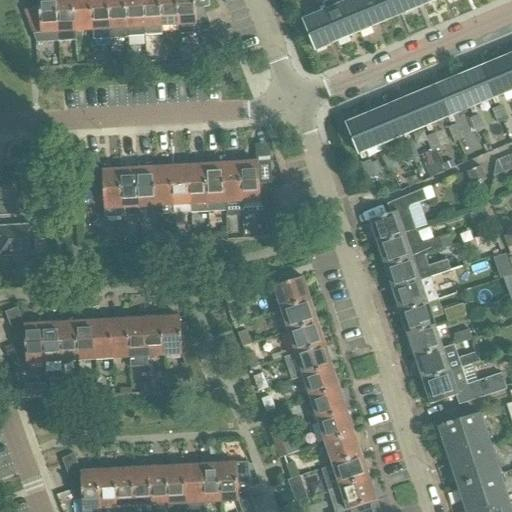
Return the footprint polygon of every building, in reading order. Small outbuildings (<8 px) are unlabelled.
[(25,11),(37,44),(56,43),(53,0),(39,0),(39,6),(30,9),(25,11)] [(27,0),(30,9),(39,6),(39,0),(27,0)] [(53,0),(56,43),(73,41),(73,32),(70,0),(53,0)] [(90,31),(88,0),(70,0),(73,32),(90,31)] [(105,0),(88,0),(90,31),(90,40),(108,39),(105,0)] [(125,28),(124,29),(122,0),(105,0),(108,39),(126,38),(125,36),(125,28)] [(141,35),(139,0),(122,0),(124,29),(125,28),(125,36),(139,35),(141,35)] [(157,0),(139,0),(141,35),(158,34),(158,26),(159,26),(157,0)] [(176,25),(174,0),(157,0),(159,26),(176,25)] [(198,31),(210,25),(206,16),(194,21),(193,7),(203,7),(210,7),(209,0),(174,0),(176,25),(179,25),(180,35),(199,34),(198,31)] [(322,7),(337,42),(359,32),(348,4),(345,0),(339,0),(338,0),(333,0),(322,5),(322,7)] [(358,0),(348,4),(359,32),(381,23),(371,0),(358,0)] [(371,0),(381,23),(404,14),(398,0),(371,0)] [(426,4),(424,0),(398,0),(404,14),(426,4)] [(206,16),(203,7),(193,7),(194,21),(206,16)] [(321,16),(303,23),(315,51),(337,42),(322,7),(318,9),(321,16)] [(210,25),(198,31),(199,34),(201,39),(213,34),(210,25)] [(213,34),(201,39),(204,47),(216,42),(213,34)] [(216,42),(204,47),(208,56),(220,52),(216,42)] [(511,56),(501,61),(511,87),(511,56)] [(511,87),(501,61),(478,70),(490,98),(493,104),(497,102),(494,96),(511,88),(511,87)] [(456,80),(468,107),(470,114),(475,112),(472,105),(490,98),(478,70),(456,80)] [(445,117),(448,123),(452,121),(449,115),(468,107),(456,80),(434,89),(445,117)] [(445,117),(434,89),(411,98),(423,126),(425,132),(430,131),(427,124),(445,117)] [(423,126),(411,98),(389,108),(400,135),(403,142),(407,140),(405,134),(423,126)] [(496,124),(505,120),(499,106),(489,110),(496,124)] [(389,108),(366,117),(378,145),(381,151),(385,149),(382,143),(400,135),(389,108)] [(473,134),(482,130),(476,115),(467,119),(473,134)] [(378,145),(366,117),(344,127),(358,161),(363,159),(360,152),(378,145)] [(460,139),(454,125),(450,127),(445,129),(451,143),(460,139)] [(428,152),(438,149),(432,135),(432,134),(427,136),(422,138),(428,152)] [(406,162),(415,158),(409,144),(400,148),(406,162)] [(511,151),(495,159),(496,175),(511,168),(511,151)] [(384,171),(393,167),(387,153),(378,157),(384,171)] [(87,166),(99,161),(96,154),(84,159),(86,164),(87,166)] [(431,175),(443,170),(437,155),(424,160),(431,175)] [(368,160),(360,164),(366,179),(374,176),(368,160)] [(87,166),(90,174),(102,169),(99,161),(87,166)] [(443,165),(446,172),(456,168),(453,161),(443,165)] [(258,185),(268,185),(273,184),(271,162),(258,163),(241,164),(243,204),(244,213),(263,212),(261,207),(274,202),(271,194),(259,198),(258,185)] [(243,217),(243,213),(244,213),(243,204),(241,164),(224,165),(226,205),(226,213),(227,218),(243,217)] [(224,165),(206,166),(209,214),(226,213),(226,205),(224,165)] [(206,166),(189,167),(192,215),(209,214),(206,166)] [(192,215),(189,167),(186,167),(172,168),(176,216),(192,215)] [(464,174),(470,188),(486,181),(480,167),(464,174)] [(172,168),(155,169),(157,209),(158,217),(173,216),(176,216),(172,168)] [(90,174),(93,183),(102,180),(103,172),(102,169),(90,174)] [(157,209),(155,169),(139,170),(142,210),(157,209)] [(142,210),(139,170),(118,171),(121,220),(142,218),(141,210),(142,210)] [(103,172),(102,180),(93,183),(100,200),(104,200),(105,221),(121,220),(118,171),(103,172)] [(24,216),(27,216),(24,216),(24,203),(25,203),(24,176),(7,177),(0,177),(0,217),(1,217),(24,216)] [(259,198),(271,194),(268,185),(258,185),(259,198)] [(413,231),(405,209),(426,201),(421,188),(378,206),(381,214),(367,220),(375,243),(413,231)] [(79,196),(81,199),(82,204),(94,199),(93,198),(90,191),(79,196)] [(277,211),(274,202),(261,207),(263,212),(264,215),(277,211)] [(485,210),(470,215),(472,221),(487,216),(485,210)] [(277,211),(264,215),(267,224),(279,219),(277,211)] [(61,214),(62,233),(72,233),(71,213),(61,214)] [(31,256),(34,256),(34,255),(47,254),(45,228),(33,229),(33,228),(28,228),(27,216),(24,216),(1,217),(2,229),(0,229),(0,257),(16,257),(20,260),(28,260),(31,256)] [(270,232),(282,228),(279,219),(267,224),(270,232)] [(417,244),(413,231),(375,243),(383,266),(422,254),(422,253),(450,244),(446,235),(436,238),(417,244)] [(508,249),(511,247),(511,235),(511,234),(503,238),(508,249)] [(146,245),(159,244),(159,243),(159,235),(146,235),(146,244),(146,245)] [(489,247),(497,244),(494,237),(487,239),(489,247)] [(426,266),(422,254),(383,266),(390,289),(428,277),(429,277),(459,267),(456,259),(445,262),(444,260),(426,266)] [(500,279),(511,275),(511,271),(510,265),(497,269),(500,279)] [(428,277),(390,289),(398,312),(434,300),(460,292),(458,286),(456,287),(454,283),(451,284),(451,283),(433,289),(429,277),(428,277)] [(269,289),(266,278),(223,291),(227,303),(269,289)] [(279,311),(310,301),(302,278),(271,289),(279,311)] [(439,314),(434,300),(398,312),(406,335),(432,326),(429,317),(439,314)] [(310,301),(279,311),(286,334),(317,323),(310,301)] [(462,305),(446,310),(450,321),(465,316),(462,305)] [(7,318),(8,320),(20,316),(21,316),(18,308),(6,313),(7,318)] [(20,316),(8,320),(12,329),(23,325),(24,324),(21,316),(20,316)] [(182,353),(181,338),(180,317),(162,318),(164,357),(182,357),(184,362),(197,358),(193,349),(182,353)] [(145,319),(147,358),(164,357),(162,318),(145,319)] [(145,319),(128,320),(130,359),(130,368),(148,367),(147,358),(145,319)] [(128,320),(111,321),(113,360),(130,359),(128,320)] [(111,321),(93,322),(95,361),(113,360),(111,321)] [(76,323),(78,362),(95,361),(93,322),(76,323)] [(456,322),(433,330),(432,326),(406,335),(413,358),(440,349),(438,344),(461,337),(464,334),(465,329),(463,325),(460,323),(456,322)] [(59,324),(61,363),(78,362),(76,323),(59,324)] [(324,346),(317,323),(286,334),(293,356),(324,346)] [(16,339),(25,336),(25,326),(24,324),(23,325),(12,329),(16,339)] [(42,325),(44,363),(61,363),(59,324),(42,325)] [(44,363),(42,325),(25,326),(25,336),(16,339),(26,364),(44,363)] [(243,348),(252,345),(247,331),(238,334),(243,348)] [(457,345),(473,340),(471,334),(455,340),(457,345)] [(182,353),(193,349),(189,338),(181,338),(182,353)] [(4,349),(8,358),(17,354),(13,345),(4,349)] [(324,346),(293,356),(297,368),(291,370),(295,381),(301,379),(300,376),(331,366),(324,346)] [(451,346),(440,349),(413,358),(421,380),(459,369),(477,363),(474,353),(455,359),(451,346)] [(252,370),(260,367),(255,353),(246,356),(252,370)] [(187,370),(200,365),(197,358),(184,362),(187,370)] [(202,371),(200,365),(187,370),(190,376),(202,371)] [(331,366),(300,376),(301,379),(308,400),(339,389),(331,366)] [(464,385),(459,369),(421,380),(430,407),(454,399),(456,406),(504,390),(498,374),(464,385)] [(206,381),(202,371),(190,376),(193,386),(206,381)] [(173,377),(172,377),(176,391),(176,392),(192,386),(187,372),(173,377)] [(254,378),(260,392),(268,389),(263,375),(254,378)] [(140,384),(140,394),(150,394),(150,384),(140,384)] [(25,386),(26,399),(45,398),(45,385),(25,386)] [(346,411),(339,389),(308,400),(312,411),(308,413),(311,423),(315,422),(346,411)] [(276,411),(272,398),(262,401),(267,415),(276,411)] [(264,416),(267,424),(287,417),(284,409),(276,411),(267,415),(264,416)] [(353,434),(346,411),(315,422),(323,444),(353,434)] [(437,428),(457,488),(498,475),(478,414),(437,428)] [(289,424),(269,431),(271,437),(291,429),(289,424)] [(274,444),(294,437),(291,429),(271,437),(274,444)] [(353,434),(323,444),(330,467),(361,457),(353,434)] [(297,444),(277,452),(278,457),(279,460),(280,459),(299,452),(297,444)] [(64,464),(65,467),(77,463),(75,455),(62,460),(64,464)] [(330,467),(337,488),(327,492),(327,493),(368,479),(361,457),(330,467)] [(65,467),(68,475),(80,471),(77,463),(65,467)] [(238,501),(236,486),(246,485),(250,485),(249,463),(235,464),(217,465),(219,502),(238,501)] [(287,466),(292,480),(300,477),(295,463),(287,466)] [(217,465),(200,466),(202,503),(219,502),(217,465)] [(184,467),(186,504),(186,511),(202,511),(202,503),(200,466),(184,467)] [(186,511),(186,504),(184,467),(166,468),(168,505),(168,511),(186,511)] [(148,469),(151,506),(150,511),(168,511),(168,505),(166,468),(148,469)] [(132,470),(134,511),(150,511),(151,506),(148,469),(132,470)] [(114,471),(115,511),(134,511),(132,470),(114,471)] [(80,471),(68,475),(72,485),(79,483),(81,473),(80,471)] [(115,511),(114,471),(97,472),(99,509),(105,509),(104,511),(115,511)] [(99,511),(99,509),(97,472),(81,473),(79,483),(72,485),(76,496),(80,496),(80,511),(99,511)] [(510,511),(498,475),(457,488),(465,511),(510,511)] [(354,511),(353,509),(376,501),(368,479),(327,493),(333,511),(354,511)] [(308,498),(302,484),(291,488),(296,503),(308,498)] [(248,490),(246,485),(236,486),(238,501),(250,495),(248,490)] [(253,502),(250,495),(238,501),(240,506),(253,502)] [(250,511),(256,510),(253,502),(240,506),(242,511),(250,511)]
